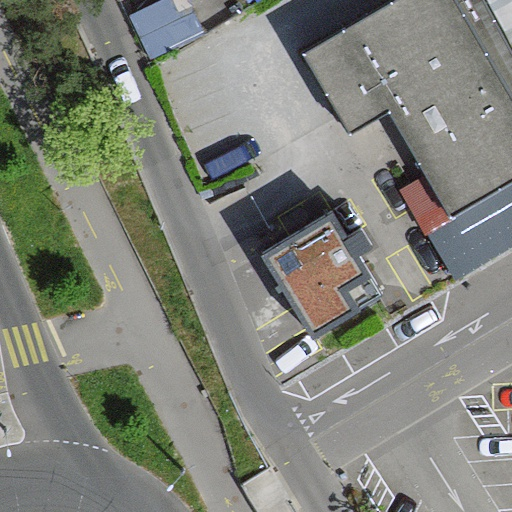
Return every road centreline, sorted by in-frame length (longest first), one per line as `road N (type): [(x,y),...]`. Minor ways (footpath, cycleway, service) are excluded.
road 1 (unclassified): [(511,298),(277,434)]
road 2 (tertiary): [(85,478),(0,297)]
